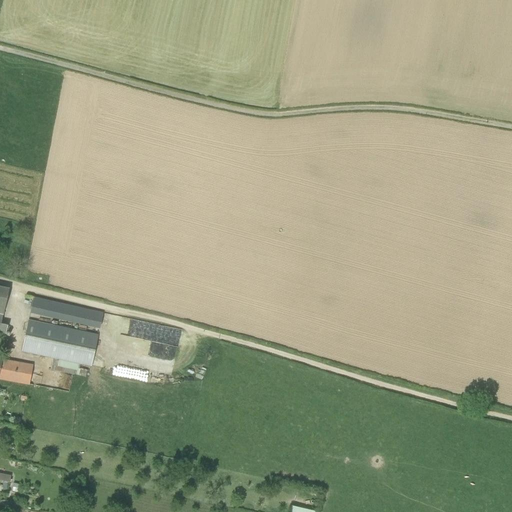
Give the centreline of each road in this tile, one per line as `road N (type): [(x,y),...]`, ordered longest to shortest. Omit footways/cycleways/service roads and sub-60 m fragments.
road 1 (track): [(0,280),(511,418)]
road 2 (track): [(0,48),(249,112),(381,107),(511,126)]
